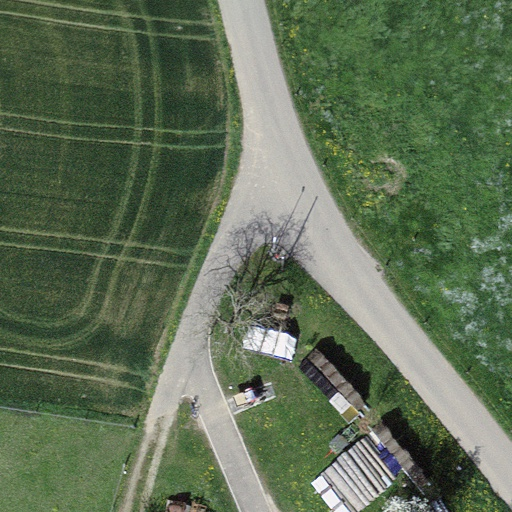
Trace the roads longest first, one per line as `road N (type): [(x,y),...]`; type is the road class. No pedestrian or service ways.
road 1 (tertiary): [(243,0),(283,151),(322,223),(511,469)]
road 2 (track): [(283,151),(207,283),(135,511)]
road 3 (track): [(258,511),(187,346)]
